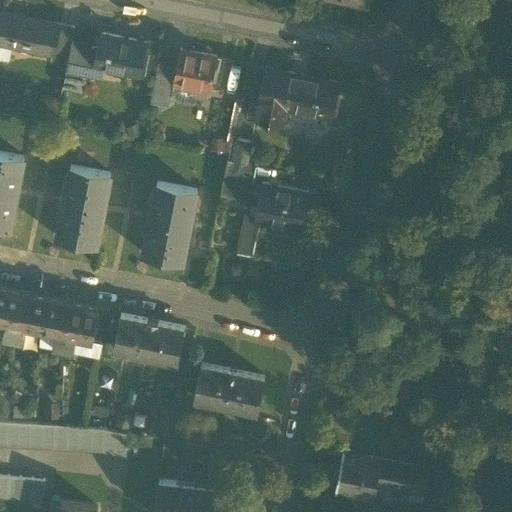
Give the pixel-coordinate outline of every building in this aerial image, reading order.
[(0,42),(12,45),(54,53),(54,50),(60,24),(42,20),(40,28),(17,23),(19,15),(1,12),(0,15),(0,42)] [(42,20),(19,15),(17,23),(40,28),(42,20)] [(54,50),(70,54),(72,42),(75,27),(60,24),(54,50)] [(104,67),(139,75),(145,42),(101,32),(98,47),(92,46),(88,64),(89,64),(104,67)] [(12,45),(0,42),(0,58),(9,60),(12,45)] [(67,69),(87,73),(89,64),(88,64),(92,46),(72,42),(70,54),(67,69)] [(198,87),(210,89),(217,56),(202,53),(202,54),(182,50),(182,49),(181,49),(177,68),(174,82),(198,87)] [(89,64),(87,73),(102,76),(104,67),(89,64)] [(151,100),(169,104),(170,98),(174,82),(177,68),(158,65),(151,100)] [(266,67),(259,100),(264,101),(271,68),(266,67)] [(255,118),(283,124),(286,107),(333,117),(340,82),(271,68),(264,101),(259,100),(255,118)] [(83,92),(87,73),(67,69),(63,88),(83,92)] [(195,103),(198,87),(174,82),(170,98),(195,103)] [(237,137),(233,160),(247,163),(251,140),(237,137)] [(0,225),(10,228),(24,157),(0,152),(0,225)] [(256,164),(247,163),(233,160),(227,159),(220,191),(249,197),(250,197),(256,164)] [(58,236),(96,244),(111,174),(72,166),(58,236)] [(143,252),(182,260),(197,190),(157,182),(143,252)] [(283,225),(300,229),(308,191),(262,182),(259,199),(255,217),(260,218),(267,220),(266,225),(282,228),(283,225)] [(255,217),(259,199),(250,197),(249,197),(237,251),(252,254),(260,218),(255,217)] [(0,321),(6,322),(15,324),(22,292),(0,287),(0,321)] [(24,326),(40,329),(47,297),(22,292),(15,324),(24,326)] [(40,329),(57,333),(65,335),(72,302),(47,297),(40,329)] [(72,302),(65,335),(75,337),(91,340),(98,307),(72,302)] [(113,348),(176,361),(184,325),(121,312),(113,348)] [(14,329),(15,324),(6,322),(3,336),(14,338),(14,329)] [(22,340),(24,326),(15,324),(14,329),(14,338),(22,340)] [(64,340),(65,335),(57,333),(54,346),(64,349),(64,340)] [(72,350),(75,337),(65,335),(64,340),(64,349),(72,350)] [(194,398),(257,412),(265,376),(202,362),(194,398)] [(116,424),(128,425),(130,412),(118,410),(116,424)] [(0,444),(49,447),(50,424),(0,420),(0,444)] [(124,428),(50,424),(49,447),(122,452),(124,428)] [(335,489),(374,497),(377,478),(399,482),(399,485),(413,488),(418,464),(343,449),(335,489)] [(413,488),(424,490),(429,466),(418,464),(413,488)] [(0,497),(42,502),(44,479),(0,474),(0,497)] [(155,511),(226,511),(229,487),(159,479),(155,511)] [(445,511),(459,511),(462,498),(449,495),(445,511)] [(96,511),(97,505),(56,500),(54,511),(96,511)]
